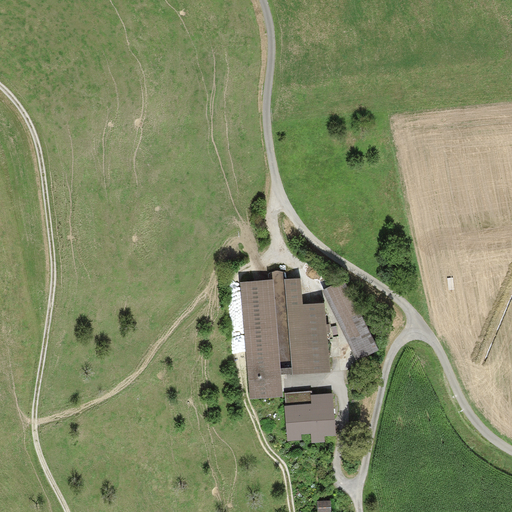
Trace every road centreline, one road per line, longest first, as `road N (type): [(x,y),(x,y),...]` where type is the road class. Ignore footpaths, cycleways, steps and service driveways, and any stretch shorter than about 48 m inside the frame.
road 1 (track): [(260,0),(270,47),(269,151),(289,217),(399,302),(435,347),(472,422),(511,452)]
road 2 (track): [(56,511),(33,447),(45,352),(41,180),(18,120),(0,98)]
road 3 (track): [(420,327),(391,347),(354,511)]
